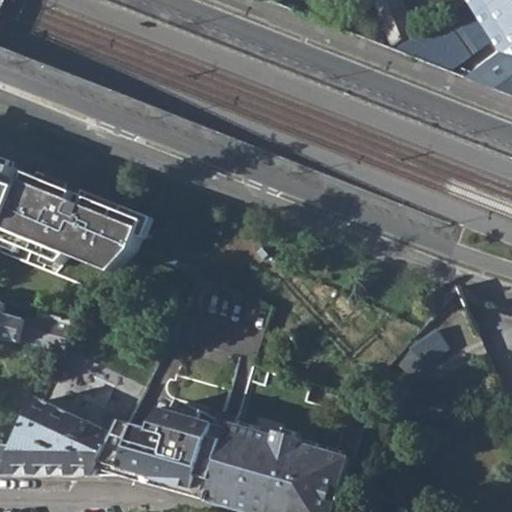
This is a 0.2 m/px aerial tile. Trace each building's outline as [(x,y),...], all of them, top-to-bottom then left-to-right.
[(401,0),(384,0),(377,3),(394,44),(414,31),(401,0)] [(511,0),(469,0),(476,12),(497,44),(493,46),(497,53),(495,59),(492,61),(494,65),(474,77),(511,91),(511,0)] [(433,48),(448,73),(475,56),(453,19),(406,46),(414,59),(433,48)] [(0,164),(0,241),(64,267),(74,258),(119,277),(138,253),(148,225),(0,164)] [(460,290),(431,323),(445,333),(468,310),(464,300),(460,290)] [(0,339),(62,355),(64,350),(77,322),(39,313),(37,323),(3,314),(5,305),(0,303),(0,339)] [(101,476),(104,470),(128,423),(145,388),(64,350),(62,355),(21,449),(9,475),(101,476)] [(104,470),(211,499),(235,426),(236,423),(168,405),(159,425),(145,421),(141,427),(128,423),(104,470)] [(247,511),(338,511),(354,460),(309,447),(311,441),(278,432),(277,437),(235,426),(211,499),(210,502),(247,511)] [(0,475),(9,475),(21,449),(0,447),(0,475)]
